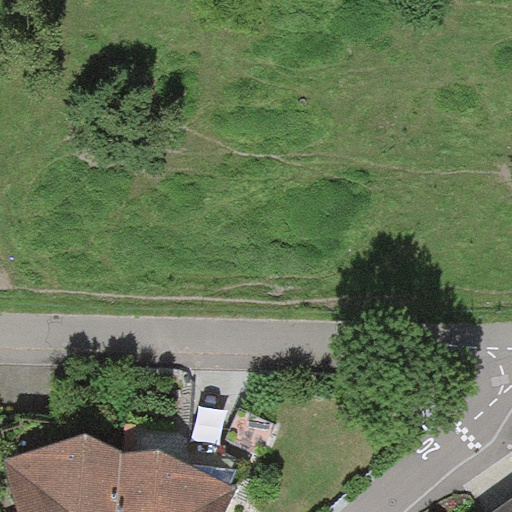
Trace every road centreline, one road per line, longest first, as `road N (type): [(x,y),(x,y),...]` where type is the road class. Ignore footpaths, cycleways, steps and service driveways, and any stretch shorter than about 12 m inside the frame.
road 1 (residential): [(511,355),(0,335)]
road 2 (residential): [(511,398),(380,511)]
